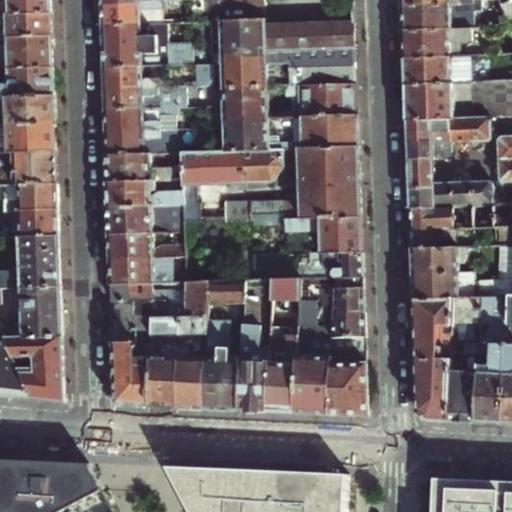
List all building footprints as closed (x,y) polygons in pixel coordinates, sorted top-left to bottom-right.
[(53,3),(52,0),(10,0),(11,0),(0,0),(0,17),(8,17),(53,15),(53,3)] [(211,0),(211,8),(266,7),(265,0),(211,0)] [(404,0),(405,9),(454,7),(453,0),(404,0)] [(511,0),(500,0),(502,5),(511,28),(511,0)] [(511,28),(502,5),(495,5),(504,29),(511,28)] [(103,18),(103,25),(163,24),(161,22),(160,20),(157,20),(157,6),(102,8),(103,18)] [(405,23),(406,33),(477,30),(477,21),(470,21),(469,6),(454,7),(405,9),(405,23)] [(54,28),(53,15),(8,17),(8,30),(0,30),(0,40),(9,40),(54,39),(54,28)] [(268,56),(357,53),(356,33),(355,26),(266,28),(266,21),(222,23),(223,57),(246,57),(246,61),(268,61),(268,56)] [(103,39),(103,48),(170,47),(169,24),(163,24),(103,25),(103,39)] [(477,30),(406,33),(406,51),(407,60),(466,58),(466,45),(486,44),(486,57),(511,56),(511,28),(504,29),(477,30)] [(54,39),(9,40),(10,52),(0,52),(0,71),(56,69),(55,56),(54,39)] [(9,40),(0,40),(0,52),(10,52),(9,40)] [(170,47),(103,48),(104,60),(104,69),(164,68),(194,67),(193,46),(170,47)] [(357,63),(357,53),(268,56),(268,61),(246,61),(246,57),(223,57),(225,90),(269,89),(292,88),(358,86),(357,63)] [(466,58),(407,60),(407,73),(407,87),(456,86),(475,85),(511,83),(511,56),(486,57),(466,58)] [(164,68),(104,69),(105,80),(105,90),(160,89),(159,75),(161,75),(164,72),(164,68)] [(56,83),(56,69),(0,71),(0,98),(56,97),(56,83)] [(511,83),(475,85),(476,103),(477,121),(493,121),(511,120),(511,83)] [(475,85),(456,86),(457,103),(476,103),(475,85)] [(358,86),(292,88),(292,98),(288,98),(289,120),(359,118),(359,113),(358,92),(358,86)] [(456,86),(407,87),(408,99),(409,123),(434,123),(454,122),(458,122),(457,103),(456,86)] [(160,89),(105,90),(105,104),(106,111),(181,109),(189,108),(189,88),(160,89)] [(216,122),(225,121),(269,120),(269,89),(225,90),(214,90),(216,122)] [(10,128),(57,126),(57,113),(56,98),(56,97),(0,98),(0,110),(10,111),(10,128)] [(106,122),(106,133),(161,132),(176,131),(176,116),(181,116),(181,109),(106,111),(106,122)] [(285,151),(301,151),(360,149),(360,137),(359,118),(289,120),(269,120),(225,121),(226,153),(243,153),(261,152),(285,151)] [(511,129),(511,120),(493,121),(494,131),(511,129)] [(465,143),(474,143),(474,121),(458,122),(454,122),(455,143),(465,143)] [(474,121),(474,143),(485,142),(494,142),(494,131),(493,121),(477,121),(474,121)] [(454,122),(434,123),(434,144),(445,144),(455,143),(454,122)] [(434,123),(409,123),(409,133),(409,145),(434,144),(434,123)] [(58,142),(57,126),(10,128),(0,128),(0,155),(14,155),(59,154),(58,142)] [(107,148),(107,157),(152,156),(163,155),(168,155),(168,151),(164,148),(161,148),(161,132),(106,133),(107,148)] [(511,161),(511,139),(511,140),(503,140),(504,162),(511,161)] [(435,168),(434,144),(409,145),(410,154),(410,163),(410,169),(435,168)] [(360,149),(301,151),(301,169),(302,193),(302,201),(303,221),(363,219),(362,190),(361,180),(360,149)] [(271,184),(286,170),(285,151),(261,152),(263,185),(271,184)] [(301,169),(301,151),(285,151),(286,170),(301,169)] [(253,185),(263,185),(261,152),(243,153),(244,186),(253,185)] [(217,154),(204,154),(206,187),(215,187),(225,186),(224,153),(217,154)] [(226,153),(224,153),(225,186),(235,186),(244,186),(243,153),(226,153)] [(59,170),(59,154),(14,155),(15,170),(0,170),(0,188),(1,188),(12,188),(21,188),(60,186),(59,170)] [(183,155),(184,169),(184,181),(185,188),(195,188),(206,187),(204,154),(183,155)] [(168,155),(163,155),(164,169),(184,169),(183,155),(168,155)] [(108,183),(154,182),(152,156),(107,157),(108,172),(108,183)] [(435,185),(435,168),(410,169),(411,179),(411,190),(436,189),(435,185)] [(154,198),(154,182),(108,183),(109,197),(109,209),(185,206),(185,193),(160,194),(154,198)] [(486,184),(476,184),(477,208),(496,207),(496,198),(496,183),(486,184)] [(456,185),(457,209),(477,208),(476,184),(466,184),(456,185)] [(446,185),(435,185),(436,189),(436,209),(457,209),(456,185),(446,185)] [(12,196),(13,214),(61,212),(60,199),(60,186),(21,188),(22,191),(28,191),(28,195),(12,196)] [(13,214),(12,196),(12,188),(1,188),(0,188),(0,196),(1,196),(2,235),(8,235),(8,238),(22,238),(62,237),(61,227),(61,212),(13,214)] [(436,189),(411,190),(412,199),(412,210),(436,209),(436,189)] [(508,197),(496,198),(496,207),(511,206),(511,193),(508,193),(508,197)] [(303,221),(302,201),(253,203),(253,223),(303,221)] [(226,223),(253,223),(253,203),(225,205),(226,210),(226,223)] [(110,236),(155,235),(154,225),(161,225),(164,221),(172,221),(173,234),(186,234),(186,224),(186,211),(185,206),(109,209),(109,222),(110,236)] [(511,247),(511,206),(496,207),(497,228),(502,228),(502,237),(505,237),(511,237),(511,247)] [(496,207),(477,208),(477,229),(489,229),(497,228),(496,207)] [(477,208),(457,209),(458,230),(465,230),(477,229),(477,208)] [(436,209),(412,210),(413,231),(413,247),(413,251),(438,250),(438,246),(437,230),(436,209)] [(457,209),(436,209),(437,230),(445,230),(458,230),(457,209)] [(210,224),(226,223),(226,210),(186,211),(186,224),(210,224)] [(363,236),(363,219),(303,221),(253,223),(254,245),(291,244),(290,235),(323,234),(323,244),(323,256),(364,255),(363,236)] [(155,235),(169,234),(173,234),(172,221),(164,221),(161,225),(154,225),(155,235)] [(213,282),(210,224),(186,224),(186,234),(187,246),(188,258),(188,271),(188,283),(210,282),(213,282)] [(169,246),(187,246),(186,234),(173,234),(169,234),(169,246)] [(290,235),(291,244),(323,244),(323,234),(290,235)] [(111,260),(188,258),(187,246),(169,246),(163,246),(155,251),(155,235),(110,236),(110,248),(111,260)] [(62,237),(22,238),(23,260),(15,261),(16,273),(23,272),(24,281),(18,282),(17,278),(2,279),(2,283),(0,282),(0,290),(1,291),(22,290),(64,288),(63,262),(62,237)] [(511,280),(511,247),(502,248),(503,281),(511,280)] [(414,276),(441,274),(461,273),(460,249),(438,250),(413,251),(414,268),(414,276)] [(365,266),(364,255),(323,256),(320,256),(309,257),(310,271),(289,271),(289,281),(301,280),(336,280),(357,279),(365,279),(365,266)] [(111,273),(111,285),(156,284),(157,284),(157,269),(162,272),(188,271),(188,258),(111,260),(111,273)] [(289,260),(255,262),(256,282),(274,281),(289,281),(289,271),(289,260)] [(441,287),(415,288),(415,295),(415,301),(455,299),(462,299),(461,273),(441,274),(441,287)] [(482,298),(510,296),(511,296),(511,280),(503,281),(477,282),(476,273),(461,273),(462,299),(482,298)] [(414,276),(415,288),(441,287),(441,274),(414,276)] [(357,279),(336,280),(335,314),(367,313),(366,293),(365,279),(357,279)] [(273,301),(300,302),(301,280),(289,281),(274,281),(273,301)] [(182,319),(186,319),(209,319),(209,305),(210,282),(188,283),(187,283),(187,292),(156,292),(155,302),(154,319),(182,319)] [(213,282),(210,282),(209,305),(247,307),(248,282),(213,282)] [(156,284),(111,285),(112,294),(112,303),(135,302),(155,302),(156,292),(156,284)] [(65,315),(64,288),(22,290),(23,334),(28,339),(65,338),(65,315)] [(481,325),(508,326),(510,296),(482,298),(481,325)] [(507,348),(503,426),(511,426),(511,296),(510,296),(508,326),(507,348)] [(481,325),(482,298),(462,299),(455,299),(453,345),(464,346),(464,363),(464,372),(453,371),(452,423),(463,424),(476,424),(478,372),(479,355),(481,325)] [(453,345),(455,299),(415,301),(416,323),(420,413),(427,422),(440,422),(452,423),(453,371),(453,362),(453,345)] [(154,331),(154,319),(155,302),(135,302),(112,303),(113,316),(113,332),(136,331),(154,331)] [(299,334),(295,414),(313,415),(330,416),(333,358),(333,353),(334,332),(315,331),(316,305),(300,304),(299,334)] [(268,413),(271,352),(265,352),(266,346),(261,346),(262,326),(258,326),(258,310),(247,309),(244,359),(241,412),(254,413),(268,413)] [(367,313),(335,314),(334,332),(333,353),(341,353),(341,340),(368,340),(368,334),(367,313)] [(152,366),(149,408),(164,409),(177,409),(180,342),(174,341),(174,346),(170,346),(169,355),(172,358),(163,358),(164,336),(180,337),(182,319),(154,319),(154,331),(152,366)] [(180,337),(180,342),(177,409),(193,410),(205,410),(207,359),(190,359),(190,357),(192,355),(193,350),(189,346),(187,346),(187,342),(208,343),(209,323),(209,319),(186,319),(182,319),(180,337)] [(272,321),(271,352),(268,413),(284,414),(295,414),(299,334),(285,333),(286,322),(272,321)] [(223,411),(241,412),(244,359),(229,358),(231,324),(209,323),(208,343),(207,359),(205,410),(223,411)] [(136,407),(149,408),(152,366),(154,331),(136,331),(113,332),(117,406),(136,407)] [(51,402),(68,404),(65,338),(28,339),(23,334),(24,339),(6,339),(7,340),(34,400),(51,402)] [(180,342),(180,337),(164,336),(163,358),(172,358),(169,355),(170,346),(174,346),(174,341),(180,342)] [(0,396),(34,400),(7,340),(0,342),(0,396)] [(368,352),(368,340),(341,340),(341,353),(342,353),(368,352)] [(207,359),(208,343),(187,342),(187,346),(189,346),(193,350),(192,355),(190,357),(190,359),(207,359)] [(490,425),(503,426),(507,348),(501,348),(500,356),(495,355),(494,373),(478,372),(476,424),(490,425)] [(333,353),(333,358),(330,416),(351,417),(371,418),(370,392),(369,369),(368,352),(342,353),(341,353),(333,353)] [(494,373),(495,355),(479,355),(478,372),(494,373)] [(464,372),(464,363),(453,362),(453,371),(464,372)] [(18,462),(0,460),(0,511),(112,511),(101,488),(89,465),(23,462),(18,462)] [(207,471),(167,469),(189,511),(347,511),(349,478),(207,471)] [(511,511),(511,485),(475,484),(433,482),(431,511),(511,511)]
